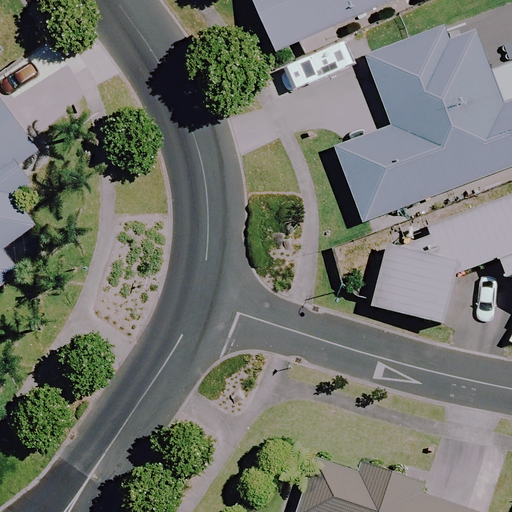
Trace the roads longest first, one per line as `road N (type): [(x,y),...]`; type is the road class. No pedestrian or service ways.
road 1 (residential): [(511,389),(196,299)]
road 2 (residential): [(115,0),(178,95),(197,145),(208,189),(196,299)]
road 3 (residential): [(196,299),(178,343),(86,482)]
